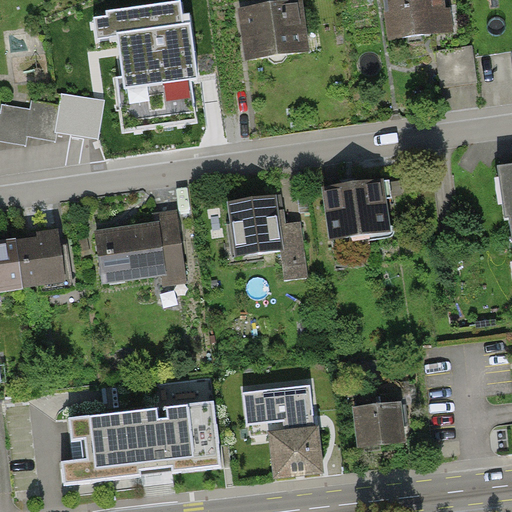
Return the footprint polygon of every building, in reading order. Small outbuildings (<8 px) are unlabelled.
[(443,0),(383,0),(389,44),(448,37),(443,0)] [(182,5),(108,15),(122,121),(155,116),(156,129),(165,127),(163,115),(196,111),(191,74),(198,73),(190,18),(184,19),(182,5)] [(300,5),(236,15),(244,66),(308,56),(300,5)] [(473,47),(440,52),(445,88),(478,83),(473,47)] [(0,142),(28,146),(29,138),(56,142),(57,133),(101,140),(107,100),(63,93),(61,105),(32,100),(31,108),(5,104),(4,112),(0,111),(0,142)] [(511,171),(498,173),(511,276),(511,171)] [(383,182),(322,191),(330,242),(391,234),(383,182)] [(276,197),(227,204),(235,261),(280,254),(284,281),(309,277),(301,222),(280,225),(276,197)] [(156,229),(94,237),(101,288),(163,280),(165,293),(188,290),(178,214),(155,217),(156,229)] [(55,235),(13,241),(21,295),(62,289),(55,235)] [(13,241),(0,242),(0,297),(21,295),(13,241)] [(267,436),(316,431),(311,387),(244,394),(248,427),(250,427),(251,438),(267,436)] [(62,464),(65,486),(159,475),(222,468),(215,404),(70,420),(72,443),(83,442),(85,462),(62,464)] [(401,405),(351,411),(356,455),(406,449),(401,405)] [(316,431),(267,436),(273,483),(323,477),(318,430),(316,431)]
